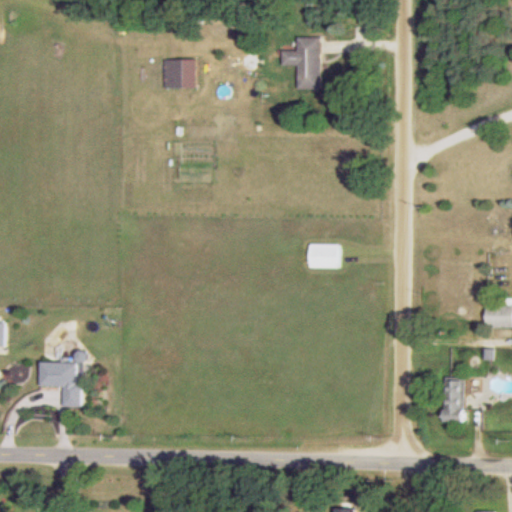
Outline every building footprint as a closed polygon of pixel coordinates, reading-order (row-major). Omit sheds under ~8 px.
[(325,38),(302,37),(302,50),(287,50),(287,65),(303,65),(302,87),(325,88),(325,38)] [(199,87),(199,60),(176,60),(176,87),(199,87)] [(312,267),(342,267),(342,243),(312,243),(312,267)] [(490,327),(511,327),(511,304),(490,305),(490,327)] [(8,321),(0,320),(0,352),(8,352),(8,321)] [(46,359),(46,386),(69,386),(69,406),(87,406),(87,359),(46,359)] [(447,421),(467,421),(467,378),(447,378),(447,421)]
